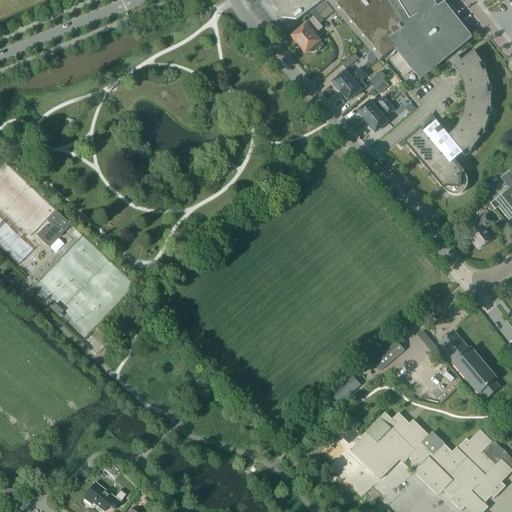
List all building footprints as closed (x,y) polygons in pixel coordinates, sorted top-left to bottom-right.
[(278,18),(298,22),(299,22),(324,0),(326,0),(379,61),(383,58),(395,48),(421,80),(448,58),(455,52),(473,38),(473,37),(472,37),(444,3),(438,7),(433,0),(266,0),(266,2),(266,3),(266,2),(267,4),(276,16),(278,18)] [(333,11),(326,2),(316,10),(323,19),(333,11)] [(305,24),(306,25),(293,36),(306,52),(313,47),(317,51),(324,46),(319,40),(315,35),(323,28),(314,17),(305,24)] [(464,172),(454,161),(463,154),(465,157),(466,156),(472,151),(481,138),(485,131),(490,117),(492,109),(492,104),(492,93),(492,92),(491,85),(486,71),(483,63),(482,62),(474,51),(462,61),(460,58),(458,56),(452,61),(450,62),(454,68),(459,74),(462,81),(465,88),(466,96),(466,104),(465,111),(462,118),(459,125),(454,131),(451,135),(449,136),(441,127),(436,121),(431,115),(428,120),(426,124),(426,125),(422,129),(422,128),(407,141),(405,143),(445,189),(448,192),(451,194),(456,195),(460,194),(464,192),(467,188),(468,184),(468,180),(467,176),(464,172)] [(412,70),(399,53),(391,59),(405,76),(412,70)] [(343,64),(347,69),(359,59),(355,54),(343,64)] [(339,77),(333,82),(334,84),(334,85),(337,89),(338,88),(341,92),(365,71),(362,67),(350,77),(345,70),(338,76),(339,77)] [(365,71),(341,92),(344,95),(343,95),(346,100),(348,100),(349,101),(355,96),(356,97),(363,91),(367,87),(362,81),(368,75),(365,71)] [(382,71),(380,73),(369,82),(374,88),(387,77),(382,71)] [(389,87),(384,81),(375,89),(380,95),(389,87)] [(363,118),(367,122),(389,103),(384,97),(377,103),(381,107),(379,108),(377,106),(376,107),(370,101),(370,102),(368,102),(364,105),(365,106),(358,112),(357,113),(362,119),(363,118)] [(395,100),(391,103),(395,109),(400,105),(395,100)] [(389,103),(367,122),(370,126),(369,127),(374,133),(375,132),(376,132),(382,127),(383,128),(387,124),(387,123),(388,122),(383,116),(384,114),(382,112),(384,110),(388,115),(395,109),(389,103)] [(410,104),(406,108),(410,112),(414,109),(410,104)] [(497,206),(503,213),(509,220),(511,217),(511,191),(510,188),(491,203),(494,208),(497,206)] [(47,246),(49,248),(58,238),(59,238),(57,237),(60,234),(61,235),(71,225),(56,211),(46,221),(51,225),(48,228),(46,226),(45,226),(36,236),(38,238),(47,246)] [(492,238),(484,229),(493,222),(487,214),(478,221),(467,231),(474,239),(472,241),(479,249),(492,238)] [(500,387),(494,381),(497,378),(472,348),(471,349),(470,347),(469,349),(454,331),(449,335),(448,334),(443,338),(444,340),(439,344),(455,362),(453,364),(479,394),(480,393),(485,400),(500,387)] [(423,334),(422,332),(418,335),(418,336),(433,354),(437,350),(423,334)] [(400,335),(389,345),(390,346),(373,361),(381,371),(404,350),(400,345),(405,342),(400,335)] [(95,340),(91,345),(98,352),(103,347),(95,340)] [(339,403),(345,398),(360,385),(354,377),(332,396),(339,403)] [(485,504),(492,497),(494,499),(506,487),(502,482),(511,472),(511,458),(505,452),(494,441),(492,442),(481,431),(470,442),(467,439),(453,453),(444,444),(433,433),(429,437),(424,431),(414,421),(410,425),(403,418),(399,414),(393,421),(386,413),(364,436),(362,437),(363,438),(351,450),(380,480),(397,463),(396,461),(399,458),(404,463),(408,458),(412,461),(412,467),(412,466),(417,466),(419,468),(414,473),(438,496),(443,491),(451,498),(449,499),(462,511),(466,507),(470,511),(483,511),(488,508),(485,504)] [(349,444),(359,433),(353,427),(343,438),(349,444)] [(118,471),(111,465),(106,471),(113,477),(118,471)] [(91,491),(84,499),(92,505),(93,504),(103,511),(104,511),(111,504),(116,508),(126,495),(120,490),(114,498),(95,483),(90,490),(91,491)]
